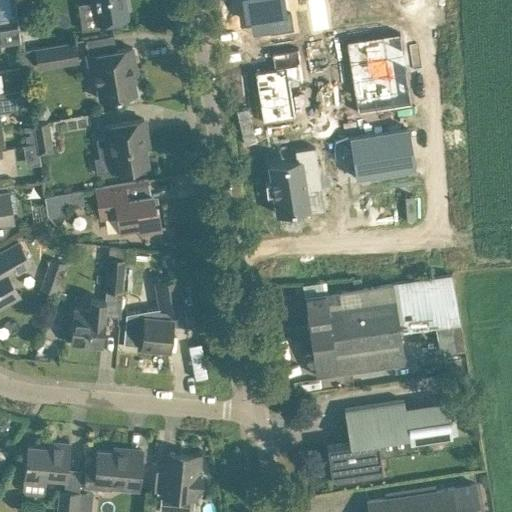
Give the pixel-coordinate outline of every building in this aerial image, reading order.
[(92,0),(96,22),(107,21),(127,18),(124,0),(92,0)] [(235,0),(237,8),(231,9),(231,15),(262,10),(264,23),(294,18),(292,5),(286,6),(284,0),(235,0)] [(326,12),(314,14),(316,25),(327,23),(326,12)] [(0,44),(21,42),(19,27),(0,29),(0,44)] [(397,30),(344,40),(356,111),(410,102),(397,30)] [(38,66),(78,60),(74,40),(21,49),(23,63),(37,61),(38,66)] [(135,92),(131,63),(134,63),(132,46),(87,53),(89,68),(94,68),(99,98),(115,95),(135,92)] [(267,68),(247,71),(254,121),(288,116),(282,79),(296,77),(290,47),(264,52),(267,68)] [(0,91),(0,110),(10,109),(7,91),(0,91)] [(147,164),(142,134),(146,134),(144,117),(104,124),(106,136),(97,137),(100,156),(109,155),(111,169),(147,164)] [(37,152),(53,150),(48,121),(32,123),(37,152)] [(420,121),(356,130),(364,194),(428,187),(420,121)] [(299,156),(259,164),(269,223),(304,221),(304,198),(344,193),(337,130),(296,137),(299,156)] [(150,194),(148,178),(128,181),(94,187),(99,217),(116,214),(119,231),(138,228),(139,233),(162,229),(158,205),(155,206),(153,193),(150,194)] [(81,189),(64,192),(66,206),(83,203),(81,189)] [(0,224),(14,222),(9,190),(1,191),(0,191),(0,224)] [(0,305),(16,296),(6,279),(31,263),(18,240),(0,250),(0,305)] [(122,290),(125,262),(125,258),(126,247),(107,245),(106,256),(108,257),(105,288),(122,290)] [(51,258),(45,275),(58,280),(64,262),(51,258)] [(405,361),(396,300),(453,292),(450,273),(304,295),(313,355),(333,351),(337,371),(356,368),(405,361)] [(170,317),(171,306),(184,304),(180,278),(154,282),(158,308),(157,316),(144,314),(143,329),(139,329),(138,348),(154,349),(154,346),(168,347),(168,351),(169,351),(172,317),(170,317)] [(103,324),(106,299),(90,297),(89,309),(73,308),(72,322),(70,342),(101,344),(103,324)] [(405,406),(403,398),(364,405),(344,408),(349,441),(377,437),(409,432),(410,439),(450,433),(445,400),(405,406)] [(366,477),(364,467),(381,465),(377,437),(349,441),(326,445),(330,472),(334,472),(336,482),(366,477)] [(66,477),(69,442),(48,440),(47,446),(27,444),(22,489),(25,490),(25,493),(40,494),(40,491),(44,491),(46,475),(66,477)] [(0,463),(8,450),(0,445),(0,463)] [(138,487),(142,449),(124,447),(125,452),(97,449),(95,464),(85,463),(82,488),(110,490),(111,484),(138,487)] [(154,489),(162,489),(160,508),(178,509),(179,496),(196,498),(197,489),(202,489),(203,476),(199,475),(201,454),(164,451),(162,470),(156,469),(154,489)] [(480,511),(476,482),(455,486),(440,488),(366,499),(368,511),(480,511)] [(76,511),(79,491),(79,489),(60,487),(56,511),(76,511)] [(90,511),(92,493),(79,491),(76,511),(90,511)]
